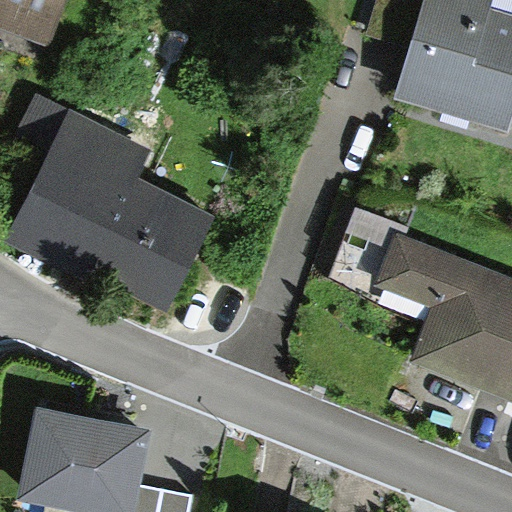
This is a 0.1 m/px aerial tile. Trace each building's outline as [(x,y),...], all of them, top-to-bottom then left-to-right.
[(0,0),(0,30),(47,48),(65,0),(0,0)] [(411,47),(426,0),(379,0),(369,34),(411,47)] [(397,97),(507,131),(511,115),(511,15),(489,8),(491,0),(426,0),(411,47),(397,97)] [(139,179),(153,152),(39,96),(21,133),(50,148),(5,239),(167,318),(217,217),(139,179)] [(511,279),(394,232),(373,284),(429,306),(407,360),(511,402),(511,279)] [(150,432),(38,409),(19,497),(48,503),(46,511),(133,511),(139,485),(150,432)] [(187,511),(191,496),(139,485),(133,511),(187,511)]
